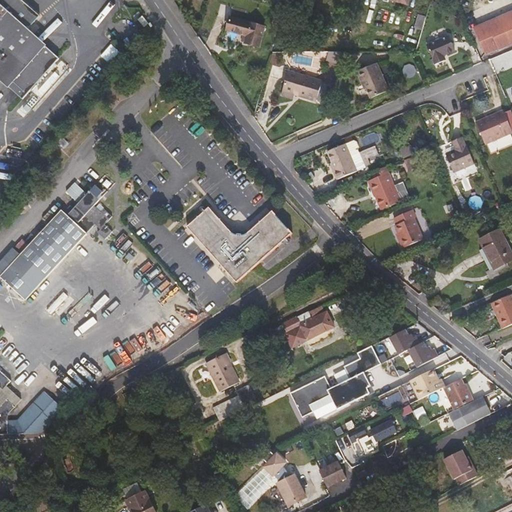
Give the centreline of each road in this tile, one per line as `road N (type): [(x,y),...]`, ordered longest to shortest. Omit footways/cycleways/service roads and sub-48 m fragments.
road 1 (tertiary): [(511,385),(335,234),(153,0)]
road 2 (unknown): [(511,416),(313,511)]
